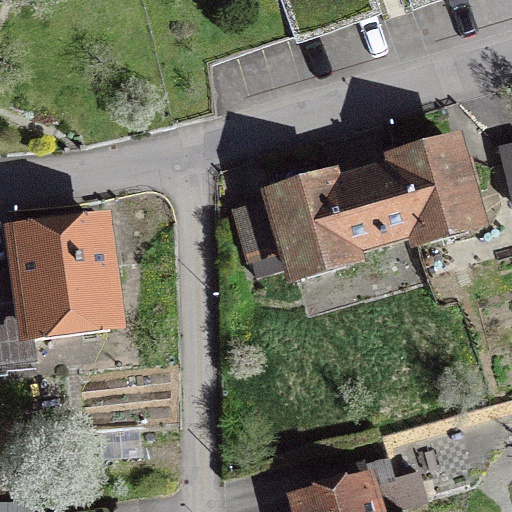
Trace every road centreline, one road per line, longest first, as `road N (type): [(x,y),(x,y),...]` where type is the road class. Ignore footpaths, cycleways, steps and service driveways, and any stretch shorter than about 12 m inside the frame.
road 1 (residential): [(195,148),(201,511)]
road 2 (residential): [(195,148),(511,51)]
road 3 (residential): [(0,190),(195,148)]
